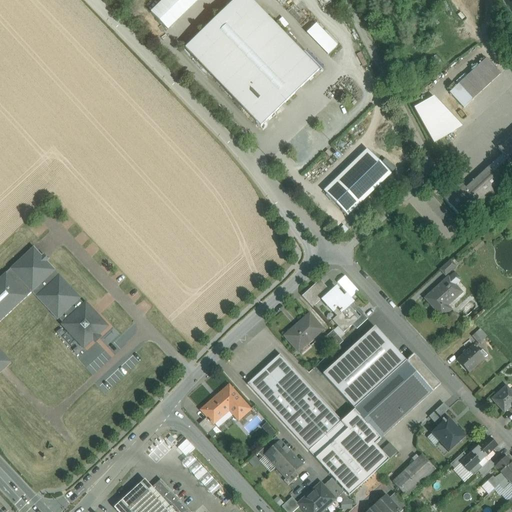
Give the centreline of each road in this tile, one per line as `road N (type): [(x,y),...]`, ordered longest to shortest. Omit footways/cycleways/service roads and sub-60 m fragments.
road 1 (unclassified): [(322,255),(241,152),(96,0)]
road 2 (unclassified): [(166,403),(322,255)]
road 3 (residential): [(322,255),(340,255),(463,387)]
road 4 (unclassified): [(65,511),(166,403)]
road 5 (residential): [(166,403),(267,511)]
